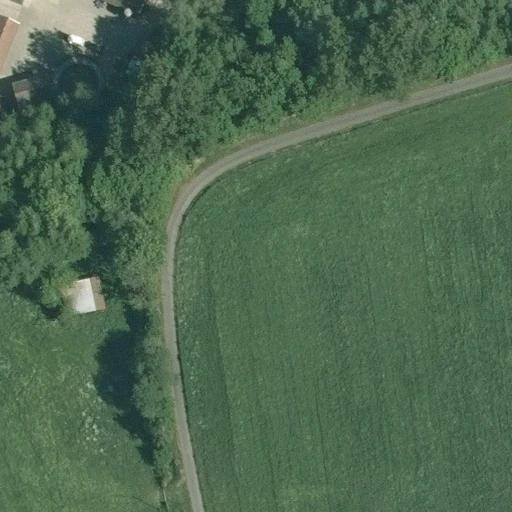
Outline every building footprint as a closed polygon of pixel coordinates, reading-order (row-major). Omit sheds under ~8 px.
[(5,0),(24,7),(26,0),(94,0),(139,18),(145,0),(5,0)] [(0,20),(0,75),(20,27),(0,20)] [(143,74),(154,47),(135,39),(124,66),(143,74)] [(49,79),(8,91),(16,118),(57,106),(49,79)] [(102,280),(68,283),(71,316),(105,313),(102,280)]
